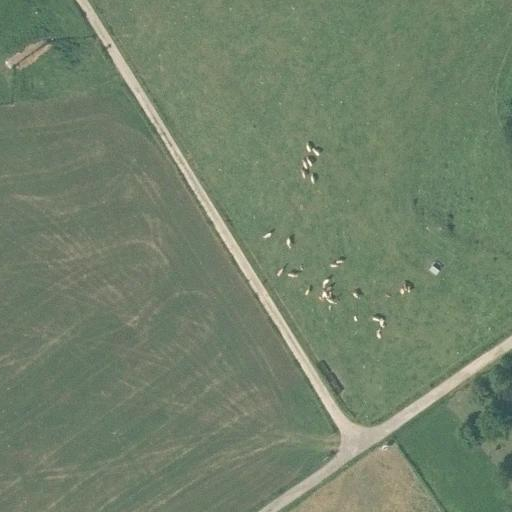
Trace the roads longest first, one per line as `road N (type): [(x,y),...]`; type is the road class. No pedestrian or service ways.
road 1 (track): [(357,451),(75,0)]
road 2 (track): [(272,511),(511,346)]
